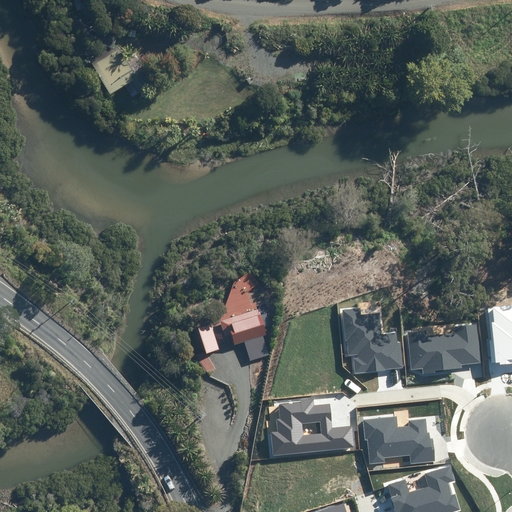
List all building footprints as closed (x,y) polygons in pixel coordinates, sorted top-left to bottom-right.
[(88,58),(81,67),(88,73),(95,63),(88,58)] [(133,75),(125,80),(136,96),(152,86),(141,69),(133,75)] [(196,275),(177,284),(184,298),(203,289),(196,275)] [(400,288),(388,292),(393,310),(405,306),(400,288)] [(491,363),(500,362),(501,365),(511,363),(511,305),(489,308),(492,340),(489,340),(491,363)] [(355,372),(403,367),(401,342),(397,343),(396,333),(381,334),(379,314),(361,315),(361,308),(342,310),(345,340),(347,340),(349,355),(358,354),(358,358),(353,358),(355,372)] [(268,336),(260,310),(223,322),(228,337),(233,336),(236,346),(245,343),(251,361),(270,355),(264,337),(268,336)] [(207,353),(220,349),(212,324),(199,327),(207,353)] [(423,368),(424,374),(448,371),(448,369),(462,368),(462,364),(481,363),(477,324),(454,326),(455,333),(428,336),(427,331),(408,333),(412,369),(423,368)] [(279,404),(280,420),(276,420),(277,432),(271,432),(273,455),(355,449),(354,426),(332,428),(330,404),(314,405),(314,399),(300,400),(300,403),(279,404)] [(369,464),(385,463),(385,457),(410,455),(411,463),(435,461),(433,438),(430,438),(430,432),(427,432),(426,419),(409,421),(409,426),(398,427),(397,416),(363,419),(364,440),(367,439),(369,464)] [(262,439),(249,438),(247,468),(260,469),(262,439)] [(453,511),(460,510),(455,494),(450,495),(447,483),(455,481),(450,466),(425,473),(429,486),(408,492),(405,480),(388,485),(395,511),(453,511)] [(345,511),(342,503),(312,511),(345,511)]
